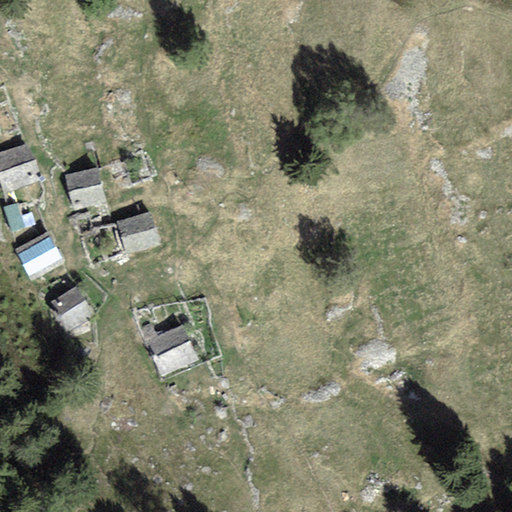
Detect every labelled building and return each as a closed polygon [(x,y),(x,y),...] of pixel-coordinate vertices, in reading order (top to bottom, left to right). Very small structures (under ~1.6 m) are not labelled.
[(27,140),(0,151),(0,179),(6,195),(44,180),(27,140)] [(97,166),(64,175),(74,210),(107,200),(97,166)] [(151,211),(117,222),(127,253),(161,242),(151,211)] [(48,233),(15,253),(30,279),(64,259),(48,233)] [(77,287),(45,309),(63,335),(95,313),(77,287)] [(184,324),(148,342),(164,375),(200,357),(184,324)]
